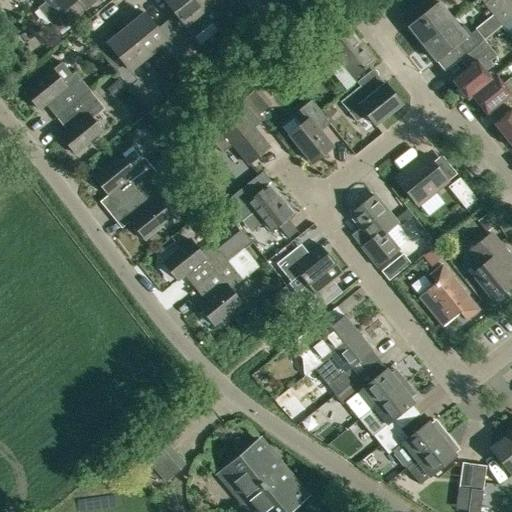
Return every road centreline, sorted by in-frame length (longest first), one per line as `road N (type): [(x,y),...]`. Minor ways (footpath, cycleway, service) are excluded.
road 1 (unclassified): [(398,511),(220,384),(0,115)]
road 2 (residential): [(311,202),(451,378),(467,384),(511,350)]
road 3 (residential): [(311,202),(432,112)]
